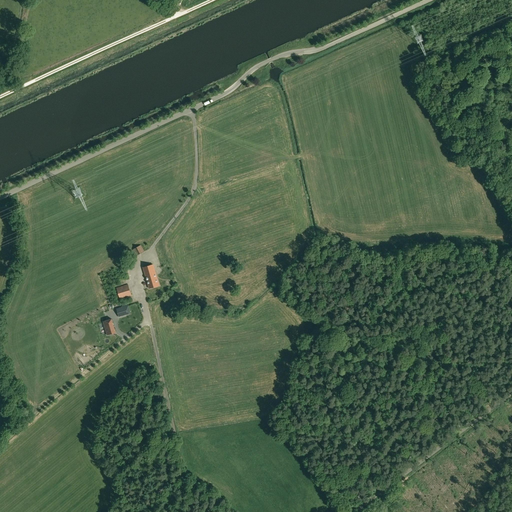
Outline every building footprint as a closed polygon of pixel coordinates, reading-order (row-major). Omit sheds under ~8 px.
[(134,250),(131,252),(133,257),(144,251),(141,245),(133,249),(134,250)] [(149,288),(159,285),(153,264),(143,267),(149,288)] [(131,295),(128,284),(117,288),(120,299),(127,297),(131,295)] [(127,306),(116,309),(118,317),(129,313),(127,306)] [(110,319),(103,322),(106,335),(114,333),(110,319)]
